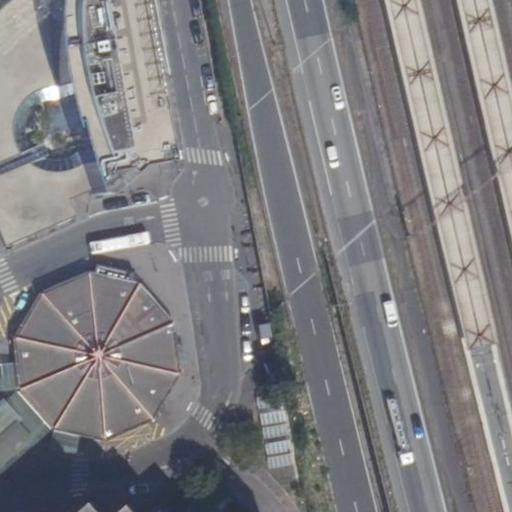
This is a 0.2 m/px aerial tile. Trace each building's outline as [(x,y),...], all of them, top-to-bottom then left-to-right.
[(0,238),(4,248),(11,245),(9,242),(24,236),(26,239),(31,237),(30,233),(47,226),(49,229),(54,227),(53,223),(68,217),(70,220),(76,217),(68,201),(90,192),(91,195),(93,194),(90,186),(103,173),(158,163),(151,126),(149,113),(141,72),(128,0),(11,0),(0,10),(0,238)] [(133,0),(128,0),(141,72),(147,71),(133,0)] [(380,0),(465,353),(492,345),(413,0),(380,0)] [(511,116),(485,0),(453,0),(511,255),(511,116)] [(157,124),(151,126),(158,163),(164,162),(157,124)] [(16,391),(31,409),(50,430),(52,431),(65,434),(81,438),(102,442),(107,440),(152,422),(179,376),(178,356),(175,320),(138,279),(110,273),(87,268),(59,280),(38,288),(10,335),(11,345),(14,377),(15,386),(16,391)] [(0,475),(44,437),(50,430),(31,409),(16,391),(15,386),(0,399),(0,475)]
